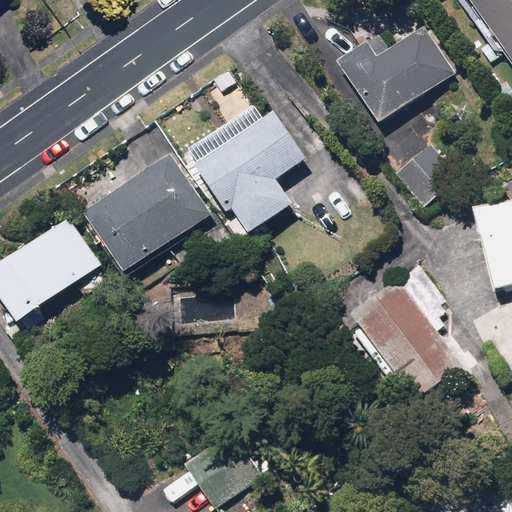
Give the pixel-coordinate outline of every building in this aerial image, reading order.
[(0,0),(0,8),(11,0),(0,0)] [(511,0),(481,0),(500,24),(492,30),(504,45),(511,38),(511,0)] [(377,41),(349,63),(396,124),(463,73),(432,32),(421,41),(418,37),(390,58),(377,41)] [(289,110),(204,164),(240,211),(248,206),(268,236),(310,209),(291,180),(321,161),(289,110)] [(438,144),(401,175),(431,211),(468,180),(438,144)] [(174,152),(93,212),(139,275),(221,215),(174,152)] [(511,204),(475,216),(483,239),(497,235),(511,280),(511,204)] [(76,219),(0,275),(0,284),(33,328),(113,268),(76,219)] [(410,281),(363,314),(378,335),(370,341),(399,381),(409,374),(429,401),(473,370),(410,281)] [(236,435),(193,463),(223,509),(267,481),(236,435)]
